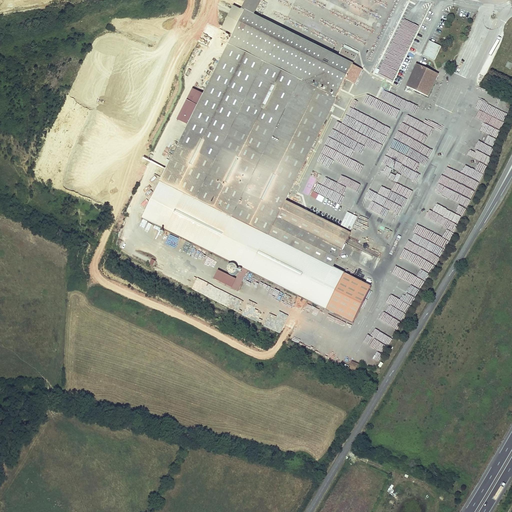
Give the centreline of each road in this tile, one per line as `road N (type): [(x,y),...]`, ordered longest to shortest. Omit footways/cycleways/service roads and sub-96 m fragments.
road 1 (tertiary): [(511,164),(308,511)]
road 2 (unknown): [(361,210),(308,177),(360,87)]
